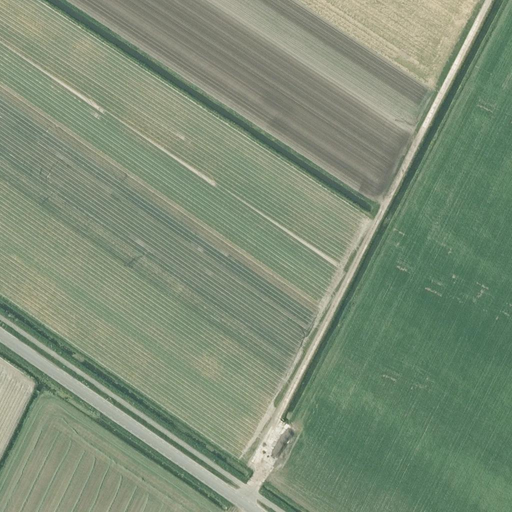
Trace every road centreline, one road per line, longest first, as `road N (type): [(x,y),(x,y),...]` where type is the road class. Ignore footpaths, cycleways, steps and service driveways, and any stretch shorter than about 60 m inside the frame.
road 1 (track): [(490,0),(280,416),(246,505)]
road 2 (tertiary): [(255,511),(0,331)]
